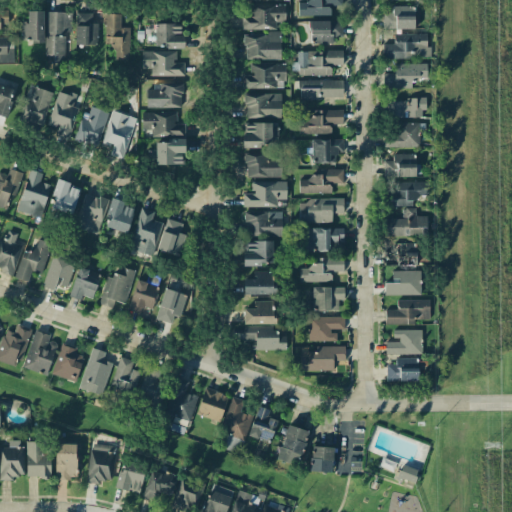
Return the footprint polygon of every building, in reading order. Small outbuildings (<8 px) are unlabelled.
[(313,0),(313,1),(298,1),(298,16),(330,15),(330,6),(342,6),(341,0),(313,0)] [(275,29),(275,22),(284,21),(284,4),(251,5),(252,16),(241,17),(242,30),(275,29)] [(382,28),(414,29),(414,6),(392,6),(392,12),(382,12),(382,28)] [(44,11),(28,11),(27,22),(21,22),(21,41),(43,41),(44,11)] [(71,12),(45,12),(44,54),(53,54),(53,63),(63,63),(63,32),(71,32),(71,12)] [(92,13),(76,13),(74,44),(96,45),(97,23),(91,23),(92,13)] [(120,14),(105,14),(104,41),(114,41),(113,59),(129,59),(129,27),(120,27),(120,14)] [(309,21),(310,44),(333,43),(333,37),(342,37),(342,21),(309,21)] [(155,48),(183,47),(183,23),(154,24),(155,48)] [(280,33),(244,33),(244,59),(280,59),(280,33)] [(382,44),(382,58),(430,58),(430,46),(426,46),(426,34),(394,34),(394,43),(382,44)] [(0,62),(13,62),(13,38),(0,38),(0,62)] [(183,75),(182,62),(175,62),(175,50),(140,51),(141,73),(151,72),(151,76),(183,75)] [(342,51),(298,50),(297,75),(331,76),(331,65),(342,65),(342,51)] [(241,88),(284,88),(285,63),(250,63),(250,75),(241,75),(241,88)] [(394,63),(394,73),(383,73),(382,87),(411,88),(411,79),(427,79),(427,64),(394,63)] [(342,80),(298,80),(299,98),(342,98),(342,80)] [(146,108),(182,107),(181,84),(146,85),(146,108)] [(0,115),(6,117),(13,89),(0,85),(0,115)] [(52,92),(30,85),(19,119),(41,126),(52,92)] [(68,137),(78,108),(71,106),(74,97),(57,92),(45,129),(68,137)] [(245,93),(244,117),(280,118),(281,93),(245,93)] [(424,99),(383,100),(384,118),(424,117),(424,99)] [(109,113),(89,105),(76,136),(96,144),(109,113)] [(298,135),(331,133),(330,124),(342,124),(342,109),(312,111),(312,117),(298,118),(298,135)] [(136,118),(112,110),(102,143),(112,146),(109,155),(123,159),(136,118)] [(176,113),(142,112),(141,134),(184,135),(184,123),(176,123),(176,113)] [(244,123),(243,147),(271,147),(272,136),(277,136),(278,124),(244,123)] [(418,147),(417,123),(384,124),(384,148),(418,147)] [(184,139),(166,138),(166,142),(155,142),(155,150),(147,150),(147,164),(184,165),(184,139)] [(342,139),(311,139),(310,162),(336,162),(336,152),(342,152),(342,139)] [(281,176),(280,153),(244,154),(245,177),(281,176)] [(415,176),(414,154),(392,154),(393,160),(383,161),(384,177),(415,176)] [(7,175),(0,172),(0,207),(5,209),(10,195),(14,196),(22,173),(9,168),(7,175)] [(39,181),(42,173),(30,169),(16,209),(39,217),(50,185),(39,181)] [(343,169),(316,169),(316,178),(299,178),(298,193),(331,194),(331,183),(343,183),(343,169)] [(80,187),(58,180),(49,208),(71,215),(80,187)] [(277,207),(277,199),(286,199),(286,181),(251,181),(251,193),(242,193),(242,206),(277,207)] [(383,192),(383,206),(412,206),(412,200),(428,199),(428,181),(394,182),(394,191),(383,192)] [(106,199),(83,193),(75,228),(97,233),(106,199)] [(104,226),(126,233),(134,206),(112,199),(104,226)] [(343,199),(299,199),(299,222),(331,222),(331,213),(343,213),(343,199)] [(153,212),(141,207),(127,248),(150,256),(161,223),(151,220),(153,212)] [(382,235),(426,236),(426,216),(415,216),(415,208),(402,208),(402,218),(382,218),(382,235)] [(281,212),(245,211),(244,235),(280,235),(281,212)] [(185,235),(180,233),(182,223),(165,218),(157,249),(179,255),(185,235)] [(343,228),(304,229),(305,250),(330,250),(330,242),(343,241),(343,228)] [(0,270),(14,273),(21,243),(0,238),(0,270)] [(245,266),(272,265),(271,240),(244,241),(245,266)] [(41,274),(50,246),(36,241),(31,253),(23,250),(13,277),(27,282),(31,270),(41,274)] [(416,266),(415,242),(393,243),(393,249),(384,249),(384,266),(416,266)] [(55,291),(57,284),(66,287),(74,261),(52,253),(42,287),(55,291)] [(299,282),(331,281),(331,272),(343,271),(343,257),(316,258),(316,266),(299,267),(299,282)] [(112,308),(114,301),(124,304),(134,271),(122,267),(120,275),(113,273),(107,293),(101,292),(98,304),(112,308)] [(99,273),(76,268),(69,297),(81,300),(82,296),(93,298),(99,273)] [(419,295),(420,271),(392,270),(391,282),(384,282),(384,294),(419,295)] [(273,294),(274,271),(253,271),(253,279),(244,278),(243,294),(273,294)] [(338,310),(338,300),(343,300),(343,287),(312,287),(312,310),(338,310)] [(171,324),(173,315),(179,317),(186,295),(164,288),(155,319),(171,324)] [(385,324),(414,324),(414,319),(429,319),(429,300),(396,300),(396,309),(385,309),(385,324)] [(243,324),(274,324),(274,301),(254,301),(254,308),(243,308),(243,324)] [(343,316),(307,317),(307,341),(335,341),(335,329),(343,329),(343,316)] [(30,329),(16,324),(13,331),(4,328),(0,341),(0,361),(18,367),(30,329)] [(243,325),(244,340),(252,340),(252,350),(285,349),(285,336),(273,336),(273,325),(243,325)] [(385,354),(421,354),(421,330),(393,329),(392,340),(385,340),(385,354)] [(50,335),(34,330),(22,367),(46,375),(56,343),(48,340),(50,335)] [(75,382),(83,356),(74,353),(76,349),(60,344),(51,374),(75,382)] [(344,346),(315,346),(315,351),(300,351),(300,370),(333,370),(333,364),(344,364),(344,346)] [(105,352),(90,347),(79,388),(101,395),(110,362),(102,360),(105,352)] [(132,360),(118,356),(111,386),(134,391),(138,371),(130,369),(132,360)] [(418,381),(417,358),(395,358),(395,364),(385,364),(386,381),(418,381)] [(157,412),(169,379),(147,371),(135,403),(157,412)] [(189,421),(196,396),(185,393),(188,381),(175,377),(164,413),(189,421)] [(219,422),(228,395),(205,387),(196,414),(219,422)] [(239,412),(243,401),(231,397),(219,431),(242,439),(251,416),(239,412)] [(269,409),(256,406),(249,436),(271,442),(277,419),(267,417),(269,409)] [(308,431),(287,425),(276,459),(296,466),(308,431)] [(0,478),(23,478),(22,440),(8,440),(8,447),(0,446),(0,478)] [(25,441),(26,478),(50,477),(49,452),(44,452),(43,441),(25,441)] [(75,443),(54,444),(55,479),(76,478),(75,443)] [(115,447),(91,443),(85,482),(99,484),(100,479),(110,480),(115,447)] [(331,472),(332,447),(310,446),(309,471),(331,472)] [(139,493),(144,466),(121,461),(115,488),(139,493)] [(413,483),(417,470),(400,464),(396,478),(413,483)] [(149,489),(170,496),(176,476),(156,469),(149,489)] [(193,511),(200,489),(179,481),(171,504),(193,511)] [(224,511),(232,490),(210,483),(201,511),(224,511)]
